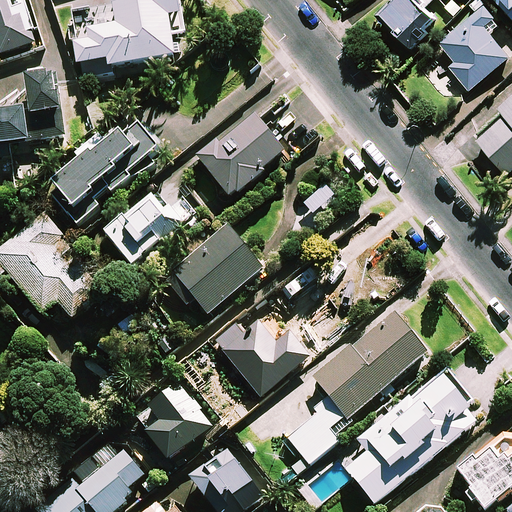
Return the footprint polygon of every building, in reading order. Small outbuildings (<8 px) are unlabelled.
[(40,44),(25,0),(0,0),(0,54),(1,56),(40,44)] [(117,14),(71,18),(75,39),(92,36),(93,43),(76,45),(79,67),(109,62),(111,69),(176,59),(166,0),(157,0),(129,4),(117,14)] [(401,0),(383,18),(412,48),(439,21),(426,9),(435,0),(401,0)] [(511,0),(497,0),(511,17),(511,0)] [(497,19),(487,7),(443,45),(458,62),(451,68),(472,91),(511,57),(486,29),(497,19)] [(0,148),(66,139),(57,77),(29,81),(33,111),(0,116),(0,148)] [(511,99),(501,109),(507,115),(478,140),(509,175),(511,172),(511,99)] [(255,109),(198,156),(232,196),(289,149),(255,109)] [(163,156),(137,123),(107,146),(100,137),(79,154),(84,161),(55,184),(76,212),(70,216),(78,226),(118,196),(116,193),(163,156)] [(184,228),(157,195),(107,235),(135,268),(184,228)] [(47,216),(30,229),(0,251),(0,279),(9,273),(42,318),(60,304),(72,320),(102,298),(76,262),(68,268),(57,252),(68,244),(47,216)] [(264,272),(230,230),(167,283),(189,309),(197,302),(210,317),(264,272)] [(311,308),(291,283),(271,299),(291,324),(311,308)] [(330,398),(349,421),(429,355),(398,317),(357,350),(354,348),(315,380),(330,398)] [(253,400),(257,398),(259,400),(310,362),(305,356),(315,348),(298,325),(279,339),(266,322),(224,354),(232,365),(228,367),(253,400)] [(414,401),(411,397),(358,441),(369,454),(348,471),(376,506),(476,424),(465,412),(474,405),(448,373),(440,379),(414,401)] [(214,427),(180,385),(136,421),(170,462),(214,427)] [(349,421),(330,398),(312,412),(317,418),(290,440),(305,459),(292,469),(298,477),(343,440),(336,432),(349,421)] [(459,471),(472,489),(465,494),(473,504),(478,500),(484,509),(511,488),(511,459),(505,465),(494,450),(479,461),(476,458),(459,471)] [(39,511),(117,511),(127,504),(151,482),(123,451),(82,489),(75,480),(39,511)] [(243,511),(262,498),(227,453),(194,479),(218,511),(243,511)]
